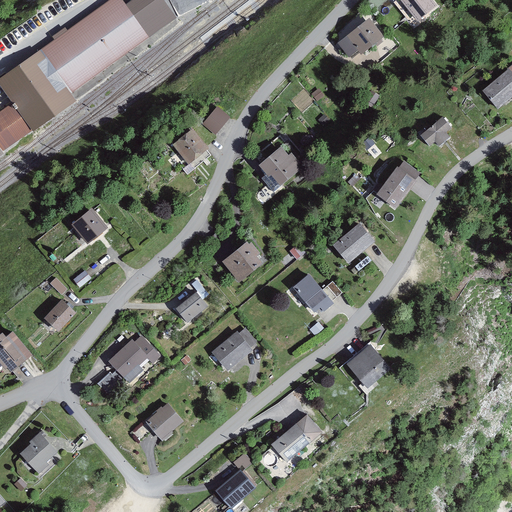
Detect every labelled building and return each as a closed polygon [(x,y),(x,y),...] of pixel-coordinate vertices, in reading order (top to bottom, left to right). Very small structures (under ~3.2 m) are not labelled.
[(122,0),(110,0),(41,50),(72,93),(150,37),(126,4),(122,0)] [(163,0),(132,0),(126,4),(150,37),(177,18),(163,0)] [(372,0),(385,12),(394,2),(392,0),(372,0)] [(429,0),(399,0),(415,19),(434,5),(429,0)] [(369,20),(338,45),(349,58),(357,52),(361,57),(383,39),(369,20)] [(41,50),(0,78),(0,85),(12,102),(14,104),(33,132),(76,101),(72,93),(41,50)] [(511,74),(509,71),(483,93),(498,111),(511,99),(511,74)] [(380,97),(372,91),(365,102),(373,107),(380,97)] [(14,104),(0,113),(0,149),(3,153),(33,132),(14,104)] [(217,106),(201,123),(214,135),(230,118),(217,106)] [(443,118),(420,136),(430,147),(435,143),(439,148),(451,139),(446,133),(451,128),(443,118)] [(191,128),(169,146),(186,167),(208,150),(191,128)] [(281,149),(259,168),(269,179),(271,178),(281,188),(300,171),(297,167),(300,165),(291,155),(288,158),(281,149)] [(396,168),(376,195),(397,210),(417,182),(396,168)] [(93,210),(72,228),(87,246),(108,228),(93,210)] [(290,224),(280,233),(291,244),(301,234),(290,224)] [(360,225),(333,247),(349,265),(375,244),(360,225)] [(247,234),(221,256),(240,280),(267,258),(247,234)] [(81,267),(69,276),(78,287),(89,278),(81,267)] [(53,275),(46,282),(61,297),(68,290),(53,275)] [(310,276),(293,290),(314,315),(320,310),(323,314),(334,305),(310,276)] [(332,282),(322,291),(332,302),(342,294),(332,282)] [(197,293),(177,309),(188,323),(208,307),(197,293)] [(62,302),(44,320),(58,334),(76,315),(62,302)] [(318,323),(309,330),(315,337),(324,329),(318,323)] [(236,332),(211,353),(227,371),(251,351),(250,349),(257,343),(245,329),(239,335),(236,332)] [(0,362),(9,374),(31,356),(12,331),(6,335),(3,331),(0,332),(0,362)] [(132,341),(109,364),(129,385),(144,371),(139,366),(147,359),(153,365),(161,357),(141,337),(134,343),(132,341)] [(369,344),(346,364),(367,389),(391,370),(369,344)] [(167,405),(147,423),(162,441),(183,422),(167,405)] [(306,411),(270,441),(287,461),(322,430),(306,411)] [(132,432),(140,441),(150,432),(142,423),(132,432)] [(31,440),(20,451),(39,471),(48,462),(46,459),(58,448),(40,429),(29,438),(31,440)] [(249,451),(240,459),(248,469),(258,461),(249,451)] [(231,506),(255,487),(240,468),(216,487),(231,506)]
